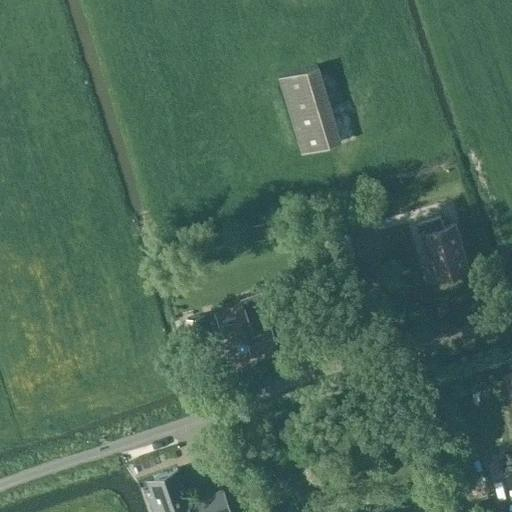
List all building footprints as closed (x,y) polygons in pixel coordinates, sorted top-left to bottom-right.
[(316,65),(278,76),(301,153),(339,142),(316,65)] [(418,222),(426,250),(430,249),(439,278),(470,269),(456,223),(444,226),(441,215),(418,222)] [(250,225),(253,240),(278,234),(275,219),(250,225)] [(222,336),(242,330),(249,352),(276,343),(269,324),(276,322),(266,295),(263,297),(261,291),(241,299),(243,304),(215,314),(222,336)] [(277,313),(301,306),(296,292),(273,299),(277,313)] [(202,314),(187,319),(195,347),(211,342),(202,314)] [(150,496),(155,511),(192,511),(177,468),(147,478),(153,495),(150,496)] [(230,511),(223,489),(195,499),(199,511),(230,511)]
